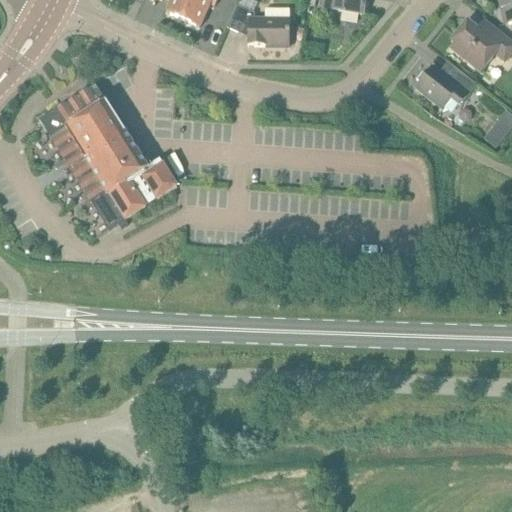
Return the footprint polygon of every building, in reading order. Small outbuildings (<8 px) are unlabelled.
[(165,0),(172,3),(167,14),(200,29),(210,7),(215,9),(219,0),(165,0)] [(308,0),(307,7),(315,8),(316,0),(308,0)] [(363,17),(366,0),(322,0),(321,9),(363,17)] [(511,0),(499,0),(506,26),(511,24),(511,0)] [(290,49),(290,23),(290,13),(287,10),(265,10),(265,23),(255,23),(255,15),(238,7),(228,30),(248,39),(248,48),(290,49)] [(511,52),(511,43),(510,41),(494,29),(486,39),(468,25),(458,37),(461,39),(451,51),(480,74),(494,56),(503,64),(511,52)] [(477,87),(469,81),(453,68),(445,79),(433,69),(415,90),(442,112),(453,99),(462,106),(477,87)] [(70,171),(109,233),(119,227),(122,231),(128,227),(126,223),(177,190),(160,163),(147,171),(95,87),(40,122),(66,164),(63,165),(67,172),(70,171)]
